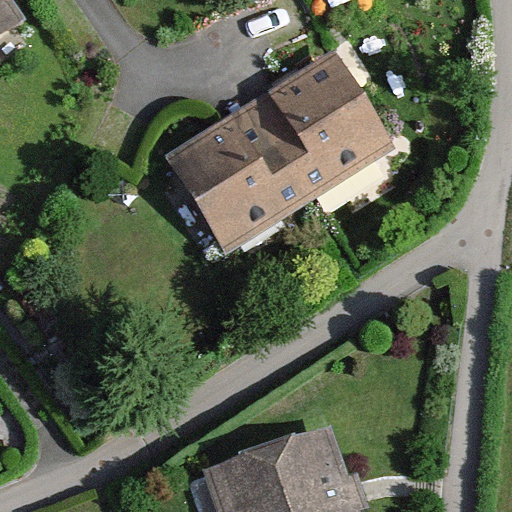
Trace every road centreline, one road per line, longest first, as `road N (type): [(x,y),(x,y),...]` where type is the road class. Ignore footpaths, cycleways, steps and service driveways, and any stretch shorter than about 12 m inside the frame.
road 1 (residential): [(462,511),(465,346),(500,119),(491,0)]
road 2 (unknown): [(95,0),(120,35),(164,56),(225,57),(279,36)]
